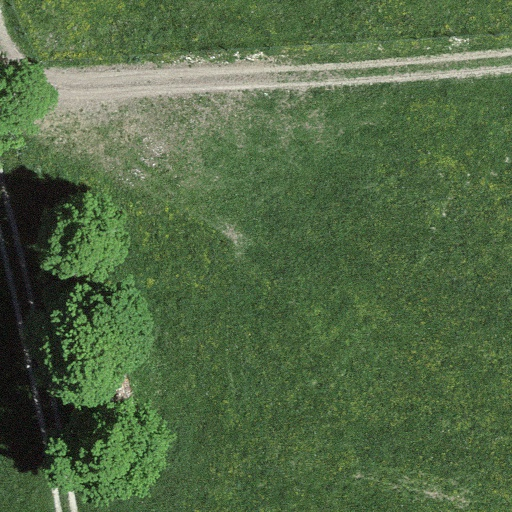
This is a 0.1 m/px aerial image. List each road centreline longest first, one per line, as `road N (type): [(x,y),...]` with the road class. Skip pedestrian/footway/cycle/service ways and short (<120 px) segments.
road 1 (unknown): [(0,97),(277,47),(511,38)]
road 2 (track): [(0,168),(75,511)]
